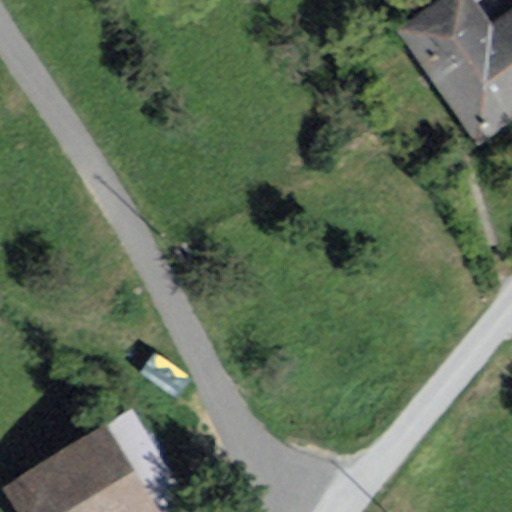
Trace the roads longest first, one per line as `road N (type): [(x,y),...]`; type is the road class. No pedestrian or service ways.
road 1 (track): [(288,511),(78,142),(0,26)]
road 2 (residential): [(340,511),(511,299)]
